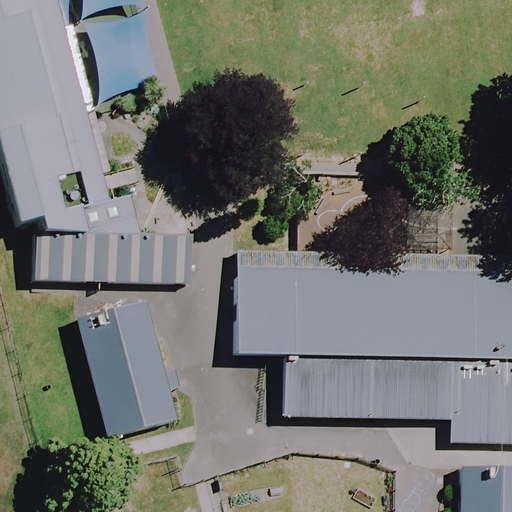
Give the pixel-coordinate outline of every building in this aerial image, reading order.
[(115,203),(55,0),(0,0),(0,185),(14,232),(36,230),(34,288),(186,294),(188,245),(118,242),(115,203)] [(511,270),(238,261),(235,359),(290,361),(288,422),(511,429),(511,270)] [(172,427),(136,305),(63,326),(99,448),(172,427)] [(364,511),(365,451),(287,450),(286,511),(364,511)] [(511,511),(511,470),(455,470),(454,511),(511,511)]
